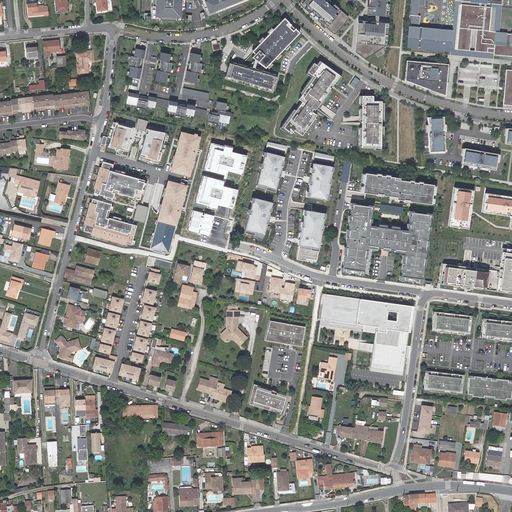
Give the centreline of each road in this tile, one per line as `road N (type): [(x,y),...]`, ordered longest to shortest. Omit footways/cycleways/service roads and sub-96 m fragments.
road 1 (residential): [(112,384),(393,471)]
road 2 (residential): [(511,115),(454,107),(381,79),(282,0)]
road 3 (residential): [(37,361),(92,152)]
road 4 (residential): [(435,293),(323,278),(234,245)]
road 5 (unclassified): [(393,471),(421,302),(435,293)]
road 6 (residential): [(136,34),(196,36),(278,0)]
